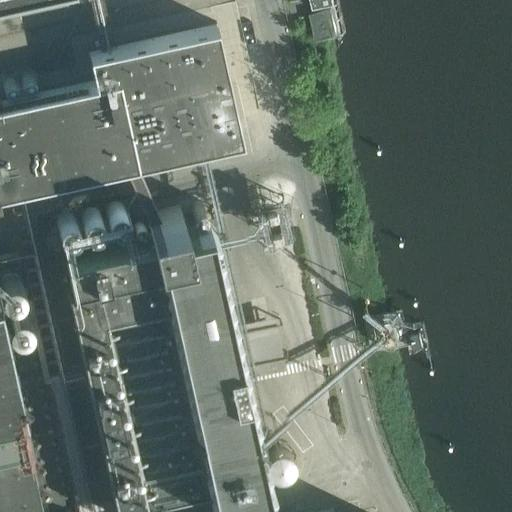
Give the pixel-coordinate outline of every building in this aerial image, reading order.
[(0,0),(0,511),(42,511),(0,313),(0,188),(124,161),(146,213),(158,210),(135,159),(241,135),(215,21),(87,49),(93,78),(0,98),(0,8),(36,0),(0,0)] [(339,33),(332,0),(307,0),(315,38),(329,35),(339,33)] [(205,484),(208,500),(226,496),(234,505),(250,501),(254,490),(266,487),(244,388),(241,371),(240,368),(254,366),(259,370),(284,365),(273,313),(230,322),(206,214),(180,220),(176,206),(158,210),(146,213),(145,213),(149,228),(62,249),(68,276),(64,277),(111,491),(112,491),(117,511),(141,511),(147,511),(144,497),(205,484)] [(0,288),(2,290),(6,292),(10,293),(14,291),(18,288),(20,285),(21,280),(20,276),(17,272),(14,270),(9,269),(5,269),(1,271),(0,272),(0,288)] [(4,313),(4,318),(6,322),(9,325),(13,327),(17,327),(22,326),(25,323),(27,319),(28,315),(27,310),(25,307),(21,304),(17,303),(12,304),(9,306),(6,309),(4,313)] [(10,340),(10,344),(12,348),(15,351),(20,353),(24,353),(28,352),(32,349),(34,345),(35,341),(34,336),(31,332),(27,330),(23,329),(18,330),(14,332),(11,335),(10,340)] [(16,366),(16,371),(18,375),(21,378),(25,380),(30,380),(34,379),(38,376),(40,372),(40,367),(39,363),(37,359),(33,357),(28,356),(24,356),(20,359),(17,362),(16,366)] [(22,393),(22,397),(24,401),(27,404),(31,406),(36,406),(40,405),(43,402),(46,398),(46,394),(45,389),(43,385),(39,383),(34,382),(30,383),(26,385),(23,388),(22,393)] [(28,420),(28,424),(30,428),(33,431),(37,433),(42,433),(46,432),(49,429),(52,425),(52,421),(51,416),(49,412),(45,410),(40,409),(36,410),(32,412),(29,415),(28,420)] [(34,447),(34,451),(36,455),(39,459),(43,460),(48,460),(52,459),(55,456),(58,452),(58,448),(57,443),(55,440),(51,437),(46,436),(42,437),(38,439),(35,442),(34,447)] [(263,457),(263,462),(265,467),(268,471),(273,473),(278,474),(283,473),(288,470),(291,465),(292,460),(291,455),(288,450),(284,447),(279,445),(274,446),(269,448),(265,452),(263,457)] [(39,473),(39,477),(41,482),(45,485),(49,487),(53,487),(58,485),(61,482),(63,478),(64,474),(63,470),(60,466),(56,463),(52,462),(47,463),(43,465),(41,469),(39,473)] [(45,499),(46,504),(47,508),(51,511),(52,511),(63,511),(64,511),(67,509),(69,505),(70,500),(69,496),(66,492),(62,490),(58,489),(54,489),(50,492),(47,495),(45,499)]
